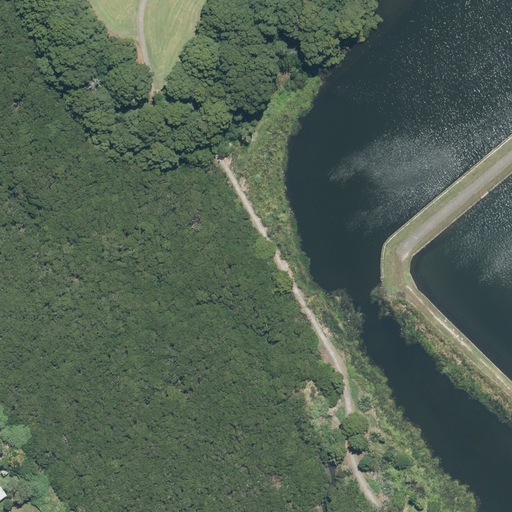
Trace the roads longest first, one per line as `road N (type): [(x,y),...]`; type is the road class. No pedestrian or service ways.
road 1 (track): [(397,257),(411,295),(511,392)]
road 2 (track): [(397,257),(511,154)]
